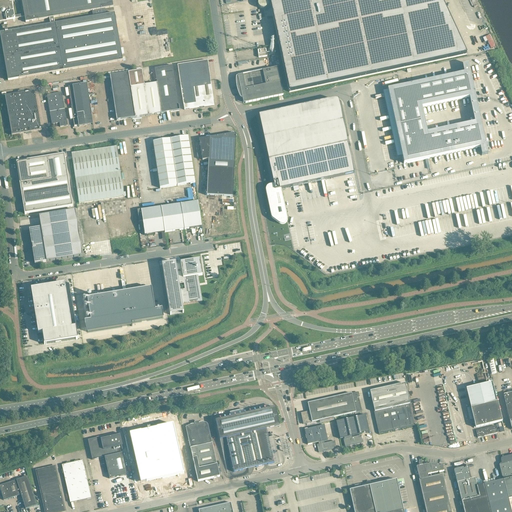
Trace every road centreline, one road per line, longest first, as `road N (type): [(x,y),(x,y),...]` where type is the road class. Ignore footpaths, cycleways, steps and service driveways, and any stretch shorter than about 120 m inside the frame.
road 1 (unclassified): [(0,163),(12,264),(21,276),(211,245)]
road 2 (primary): [(0,432),(272,370)]
road 3 (unclassified): [(0,154),(234,115)]
road 4 (primary): [(280,369),(511,318)]
road 5 (unclassified): [(301,470),(399,448),(458,454),(511,441)]
road 6 (unknown): [(345,90),(472,57),(503,127)]
road 7 (unclassified): [(265,284),(252,332),(117,390)]
road 8 (unknown): [(0,87),(125,62),(122,0)]
road 9 (unclassified): [(117,511),(301,470)]
road 10 (unknown): [(370,201),(388,247),(511,225)]
road 11 (unclassified): [(234,115),(247,145),(265,284)]
road 12 (primary): [(272,356),(117,390)]
road 13 (unclassified): [(389,330),(301,324),(276,308),(265,284)]
road 14 (unknown): [(285,409),(362,392),(379,453)]
road 15 (unknown): [(496,174),(370,201)]
road 16 (primary): [(511,307),(389,330)]
